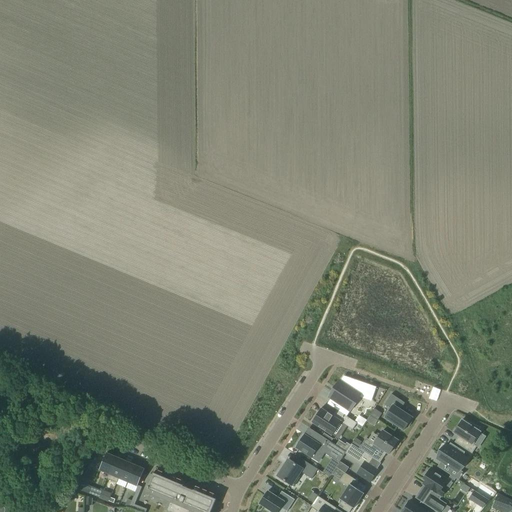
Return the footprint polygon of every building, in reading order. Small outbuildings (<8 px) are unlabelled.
[(336,386),(329,397),(331,399),(349,411),(359,395),(372,400),(376,387),(363,382),(362,384),(344,378),(341,382),(340,381),(336,386)] [(391,394),(385,404),(391,408),(385,417),(404,430),(406,427),(408,428),(411,422),(410,421),(412,417),(402,410),(400,410),(401,409),(405,403),(391,394)] [(321,408),(312,422),(332,435),(341,421),(353,429),(357,423),(337,410),(333,415),(321,408)] [(454,442),(472,453),(477,446),(472,444),(480,432),(478,431),(481,427),(464,419),(463,420),(464,420),(463,421),(461,420),(454,432),(459,435),(454,442)] [(359,449),(370,456),(377,446),(389,454),(393,447),(394,448),(398,443),(397,442),(398,441),(382,431),(374,444),(366,438),(359,449)] [(300,440),(295,447),(300,451),(311,458),(312,458),(318,462),(324,453),(338,462),(339,463),(345,453),(346,452),(343,450),(342,449),(319,434),(318,437),(315,441),(307,436),(304,434),(300,440)] [(345,444),(342,449),(343,450),(346,452),(350,446),(350,445),(346,443),(345,444)] [(444,446),(443,445),(439,451),(438,452),(440,453),(437,458),(441,461),(438,467),(450,475),(454,469),(458,472),(467,459),(462,456),(465,452),(450,443),(448,446),(446,445),(444,446)] [(346,452),(345,453),(362,464),(356,473),(370,482),(379,470),(368,463),(372,457),(370,456),(359,449),(351,444),(350,445),(350,446),(346,452)] [(106,453),(99,469),(109,474),(116,457),(106,453)] [(490,465),(494,459),(486,454),(482,460),(487,463),(490,465)] [(109,474),(107,478),(116,482),(118,478),(125,461),(116,457),(109,474)] [(288,459),(277,476),(292,486),(293,487),(296,483),(302,473),(312,479),(318,469),(303,460),(299,466),(288,459)] [(125,461),(118,478),(128,482),(135,465),(125,461)] [(135,465),(128,482),(138,486),(144,469),(135,465)] [(327,468),(324,473),(330,477),(333,472),(327,468)] [(432,490),(430,493),(440,499),(447,489),(443,487),(448,480),(446,479),(447,478),(441,474),(441,475),(430,469),(429,471),(428,470),(424,476),(425,476),(424,479),(426,480),(423,484),(432,490)] [(210,511),(216,499),(193,489),(193,490),(183,486),(183,485),(153,473),(147,488),(151,490),(152,488),(158,491),(157,493),(166,496),(167,494),(173,497),(170,502),(167,510),(171,511),(210,511)] [(359,482),(345,473),(339,481),(348,487),(340,499),(340,500),(342,501),(339,504),(347,509),(349,505),(354,508),(364,493),(355,488),(359,482)] [(132,500),(129,506),(129,507),(133,508),(142,487),(138,485),(132,500)] [(481,485),(476,492),(490,500),(495,493),(481,485)] [(92,486),(89,494),(99,498),(102,490),(92,486)] [(99,498),(108,501),(110,497),(112,493),(104,490),(105,489),(103,488),(102,490),(99,498)] [(266,491),(258,502),(265,506),(264,508),(269,511),(270,510),(273,511),(276,511),(280,506),(286,511),(294,499),(281,490),(276,497),(266,491)] [(474,491),(469,499),(483,508),(489,501),(474,491)] [(430,493),(423,503),(436,511),(441,511),(447,504),(440,500),(440,499),(430,493)] [(333,511),(337,508),(318,496),(311,507),(317,511),(315,511),(333,511)] [(426,511),(409,501),(407,503),(403,508),(404,509),(401,511),(426,511)]
